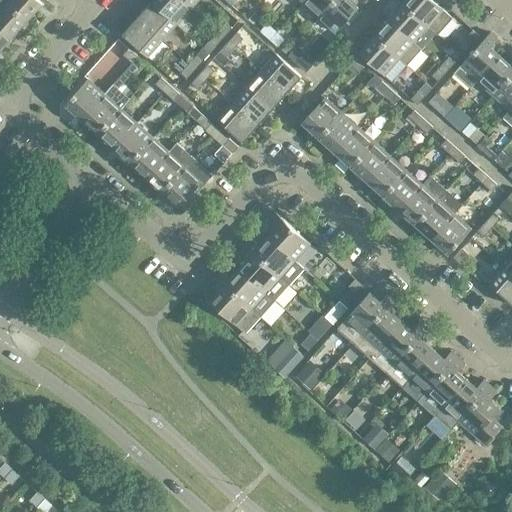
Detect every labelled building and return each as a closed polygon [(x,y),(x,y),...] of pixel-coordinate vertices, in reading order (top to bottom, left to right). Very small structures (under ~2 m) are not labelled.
[(5,0),(0,0),(0,24),(13,36),(27,20),(5,0)] [(39,0),(5,0),(27,20),(42,3),(39,0)] [(191,8),(182,0),(153,0),(152,1),(177,24),(186,32),(192,25),(183,17),(191,8)] [(305,0),(303,3),(319,17),(334,0),(305,0)] [(334,0),(319,17),(336,33),(358,7),(349,0),(334,0)] [(432,0),(406,0),(403,3),(428,26),(427,27),(437,35),(453,18),(432,0)] [(177,24),(152,1),(137,17),(162,40),(177,24)] [(428,26),(403,3),(389,20),(414,42),(427,27),(428,26)] [(162,40),(137,17),(122,34),(147,57),(162,40)] [(414,42),(389,20),(374,36),(399,58),(406,64),(421,48),(414,42)] [(224,37),(233,28),(226,22),(218,31),(224,37)] [(0,24),(0,50),(13,36),(0,24)] [(464,39),(471,45),(479,35),(473,30),(464,39)] [(224,37),(218,31),(209,41),(216,47),(224,37)] [(243,38),(237,32),(229,41),(235,47),(243,38)] [(490,32),(461,65),(454,73),(471,88),(478,80),(500,55),(491,47),(498,39),(490,32)] [(399,58),(374,36),(359,52),(384,75),(399,58)] [(235,47),(229,41),(220,51),(227,56),(235,47)] [(138,56),(129,48),(123,55),(132,63),(138,56)] [(277,54),(261,71),(287,93),(302,76),(277,54)] [(195,69),(203,60),(197,55),(189,64),(195,69)] [(500,55),(478,80),(494,95),(511,74),(511,60),(510,64),(500,55)] [(146,63),(138,56),(132,63),(113,84),(118,88),(133,72),(136,74),(146,63)] [(359,72),(365,65),(355,57),(349,63),(359,72)] [(447,72),(455,63),(448,57),(440,66),(447,72)] [(187,78),(195,69),(189,64),(181,73),(187,78)] [(209,65),(200,74),(207,80),(215,70),(209,65)] [(438,81),(447,72),(440,66),(432,75),(438,81)] [(261,71),(247,87),(272,109),(287,93),(261,71)] [(198,89),(207,80),(200,74),(192,83),(198,89)] [(511,74),(494,95),(510,109),(511,106),(511,74)] [(170,85),(161,77),(155,84),(164,92),(170,85)] [(66,104),(82,119),(105,94),(88,79),(66,104)] [(385,96),(391,89),(382,81),(376,88),(385,96)] [(98,133),(121,108),(129,99),(118,88),(113,84),(105,94),(82,119),(98,133)] [(174,100),(180,94),(170,85),(164,92),(174,100)] [(272,109),(247,87),(233,103),(258,125),(272,109)] [(401,98),(391,89),(385,96),(395,105),(401,98)] [(417,104),(426,95),(419,89),(411,99),(417,104)] [(429,102),(438,110),(444,103),(435,95),(429,102)] [(302,122),(319,137),(342,112),(325,97),(302,122)] [(233,103),(218,120),(243,142),(258,125),(233,103)] [(203,115),(193,106),(187,113),(197,121),(203,115)] [(511,106),(510,109),(502,117),(511,125),(511,106)] [(121,108),(98,133),(115,148),(137,123),(121,108)] [(423,118),(414,109),(408,116),(417,125),(423,118)] [(342,112),(319,137),(335,152),(358,127),(342,112)] [(212,123),(203,115),(197,121),(206,130),(212,123)] [(432,126),(423,118),(417,125),(426,133),(432,126)] [(137,123),(115,148),(131,162),(153,137),(137,123)] [(358,127),(335,152),(351,166),(374,141),(358,127)] [(153,137),(131,162),(147,177),(169,152),(153,137)] [(223,145),(233,153),(239,147),(229,138),(223,145)] [(450,154),(456,147),(446,139),(440,146),(450,154)] [(374,141),(351,166),(367,181),(390,155),(374,141)] [(185,166),(190,161),(174,146),(169,152),(147,177),(163,191),(185,166)] [(465,156),(456,147),(450,154),(459,162),(465,156)] [(390,155),(367,181),(384,195),(406,170),(390,155)] [(185,166),(163,191),(180,206),(198,186),(201,188),(210,178),(190,161),(185,166)] [(488,176),(478,167),(472,174),(482,182),(488,176)] [(406,170),(384,195),(400,209),(422,184),(406,170)] [(416,224),(446,190),(430,176),(422,184),(400,209),(416,224)] [(491,191),(497,184),(488,176),(482,182),(491,191)] [(432,238),(454,213),(462,205),(446,190),(416,224),(432,238)] [(277,227),(268,236),(295,260),(310,243),(275,212),(269,219),(277,227)] [(501,218),(494,212),(486,221),(492,227),(501,218)] [(454,213),(432,238),(449,254),(471,228),(454,213)] [(484,237),(492,227),(486,221),(477,231),(484,237)] [(295,260),(268,236),(260,245),(252,238),(246,245),(289,284),(304,268),(295,260)] [(289,284),(246,245),(240,252),(248,259),(239,268),(275,300),(289,284)] [(453,257),(460,263),(468,254),(462,248),(453,257)] [(511,273),(504,267),(489,283),(511,303),(511,273)] [(275,300),(239,268),(231,278),(223,270),(217,277),(260,316),(275,300)] [(260,316),(217,277),(211,284),(219,291),(210,301),(245,333),(260,316)] [(356,293),(363,285),(355,279),(349,286),(356,293)] [(354,343),(394,299),(387,293),(380,301),(370,292),(337,328),(354,343)] [(311,347),(349,305),(340,297),(302,339),(311,347)] [(370,358),(403,321),(393,313),(400,305),(394,299),(354,343),(370,358)] [(386,372),(426,327),(419,322),(412,330),(403,321),(370,358),(386,372)] [(402,387),(435,350),(425,341),(433,333),(426,327),(386,372),(402,387)] [(267,358),(285,375),(305,355),(287,338),(267,358)] [(418,401),(458,356),(451,350),(444,358),(435,350),(402,387),(418,401)] [(458,356),(427,391),(418,401),(434,416),(467,379),(458,370),(465,362),(458,356)] [(309,386),(321,372),(310,362),(298,376),(309,386)] [(467,379),(434,416),(451,430),(460,421),(459,420),(490,385),(484,379),(476,387),(467,379)] [(459,420),(460,421),(486,444),(502,426),(492,417),(500,408),(490,399),(497,391),(490,385),(459,420)] [(347,418),(358,427),(366,417),(355,408),(347,418)] [(389,462),(399,450),(386,438),(376,450),(389,462)] [(0,473),(5,478),(12,470),(5,464),(0,469),(0,473)] [(12,484),(19,477),(12,470),(5,478),(12,484)] [(38,507),(44,499),(37,493),(31,500),(38,507)] [(43,511),(46,511),(52,506),(44,499),(38,507),(43,511)]
